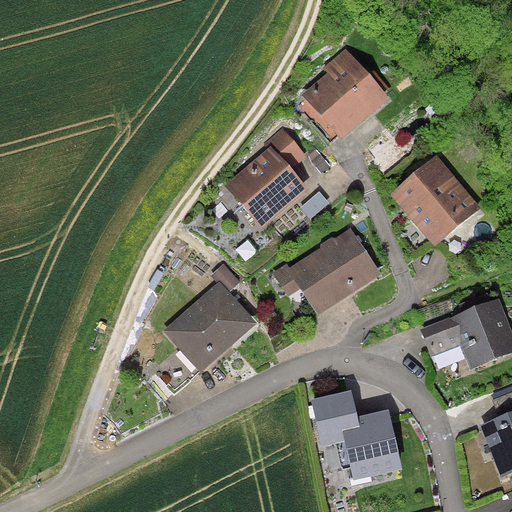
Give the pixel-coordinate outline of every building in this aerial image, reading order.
[(368,74),(346,49),(323,68),(328,73),(302,94),(342,140),(389,98),(384,92),(368,74)] [(368,74),(384,92),(389,88),(373,69),(368,74)] [(268,148),(225,185),(261,228),(309,188),(291,168),(306,155),(283,128),(265,144),(268,148)] [(482,207),(437,155),(390,194),(435,246),(482,207)] [(319,191),(301,207),(311,219),(329,203),(319,191)] [(289,296),(300,288),(319,316),(381,274),(351,228),(335,238),(321,247),(290,267),(287,264),(273,272),(289,296)] [(321,244),(321,247),(335,238),(332,237),(321,244)] [(257,323),(229,292),(241,282),(224,264),(211,275),(218,283),(163,331),(201,372),(257,323)] [(511,330),(499,298),(421,329),(432,357),(461,345),(470,369),(511,352),(511,330)] [(353,390),(312,399),(322,446),(346,441),(354,479),(403,468),(390,409),(358,416),(353,390)] [(511,412),(480,425),(501,477),(511,472),(511,412)]
